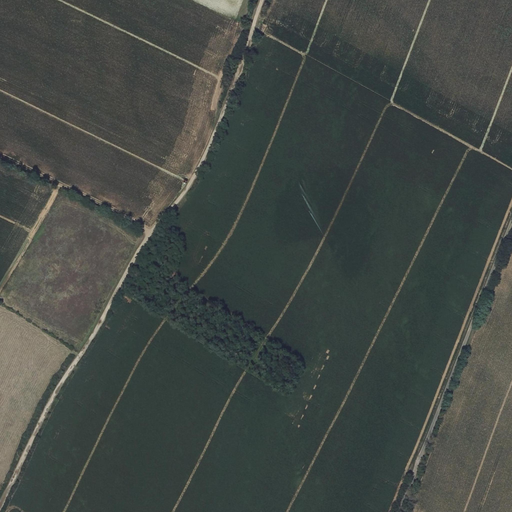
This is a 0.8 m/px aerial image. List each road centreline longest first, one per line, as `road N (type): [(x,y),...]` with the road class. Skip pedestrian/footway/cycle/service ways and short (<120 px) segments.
road 1 (track): [(263,0),(216,134),(64,376),(0,505)]
road 2 (track): [(511,221),(399,511)]
road 3 (track): [(151,236),(0,156)]
